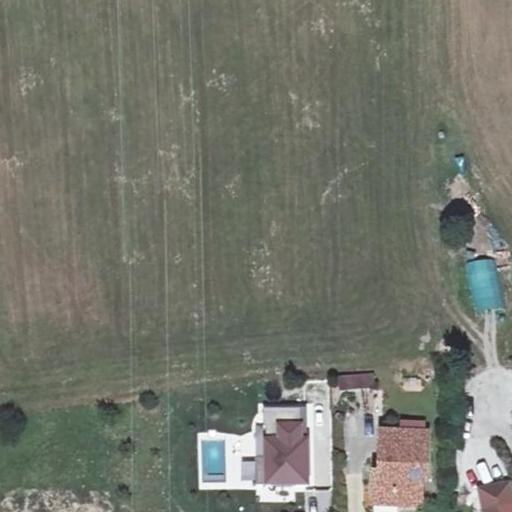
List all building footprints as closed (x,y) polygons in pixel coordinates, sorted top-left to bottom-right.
[(474,312),(501,308),(494,259),(467,263),(474,312)] [(373,387),(372,377),(342,381),(343,391),(373,387)] [(299,409),(267,409),(268,482),(308,481),(308,441),(299,441),(299,409)] [(424,435),(424,424),(402,423),(402,435),(424,435)] [(426,435),(424,435),(402,435),(382,434),(381,475),(376,475),(375,496),(396,497),(396,506),(420,507),(421,469),(425,469),(426,435)] [(481,492),(484,511),(491,511),(511,507),(511,504),(508,486),(481,492)] [(396,506),(396,497),(375,496),(375,505),(396,506)]
